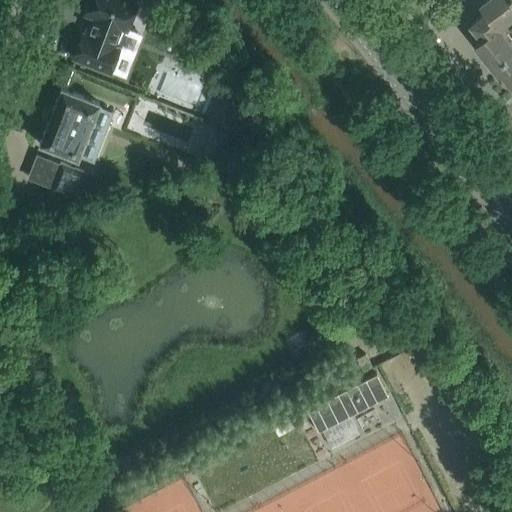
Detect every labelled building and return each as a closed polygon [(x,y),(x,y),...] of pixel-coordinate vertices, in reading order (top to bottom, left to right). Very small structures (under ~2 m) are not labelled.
[(81,32),(72,57),(109,71),(118,47),(115,45),(122,27),(126,29),(136,1),(133,0),(85,0),(85,4),(86,9),(84,12),(91,15),(84,33),(81,32)] [(511,38),(502,25),(511,16),(511,0),(484,0),(482,2),(487,9),(472,22),(483,36),(476,42),(501,73),(511,63),(511,38)] [(511,87),(511,63),(501,73),(511,87)] [(61,87),(39,142),(77,157),(78,154),(93,160),(112,110),(97,104),(99,101),(61,87)] [(212,124),(234,133),(247,101),(225,92),(212,124)] [(224,165),(235,136),(228,133),(217,163),(224,165)] [(61,161),(50,188),(73,196),(83,170),(61,161)] [(387,394),(376,372),(306,408),(318,430),(387,394)]
